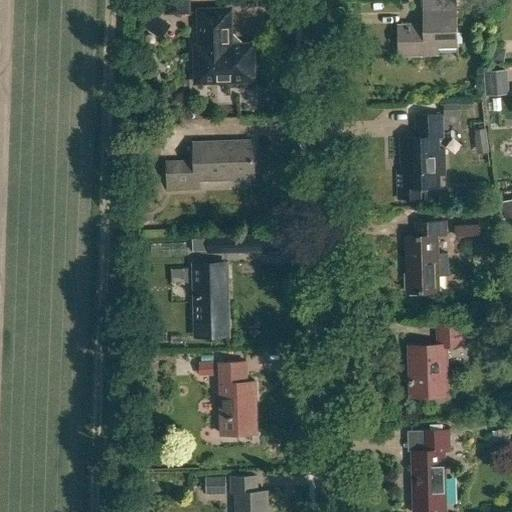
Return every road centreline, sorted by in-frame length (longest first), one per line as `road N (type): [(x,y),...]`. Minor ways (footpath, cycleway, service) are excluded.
road 1 (residential): [(314,0),(337,511)]
road 2 (track): [(100,511),(118,0)]
